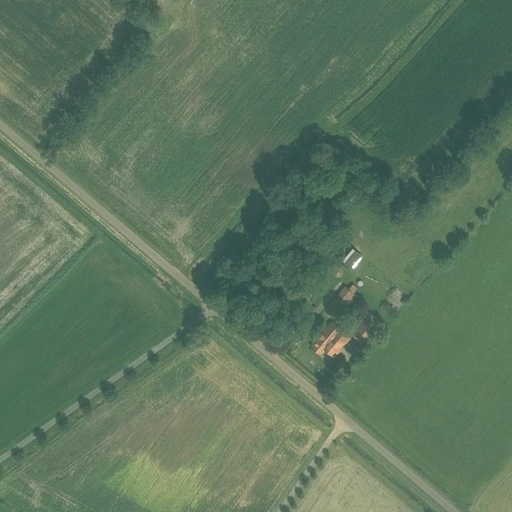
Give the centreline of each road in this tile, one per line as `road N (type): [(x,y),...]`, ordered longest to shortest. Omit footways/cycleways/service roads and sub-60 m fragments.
road 1 (unclassified): [(454,511),(0,123)]
road 2 (track): [(195,290),(329,137)]
